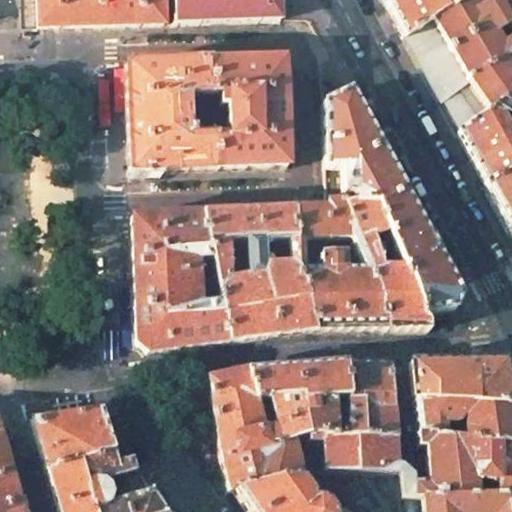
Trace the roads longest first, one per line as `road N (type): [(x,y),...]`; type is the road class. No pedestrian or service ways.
road 1 (residential): [(97,376),(327,350),(463,349),(511,334)]
road 2 (residential): [(83,200),(273,198),(304,176),(299,61),(282,49)]
road 3 (tertiary): [(342,0),(511,319)]
road 4 (residential): [(0,71),(74,73),(83,200)]
road 5 (residential): [(83,200),(87,348),(97,376)]
road 6 (residential): [(42,511),(5,396)]
